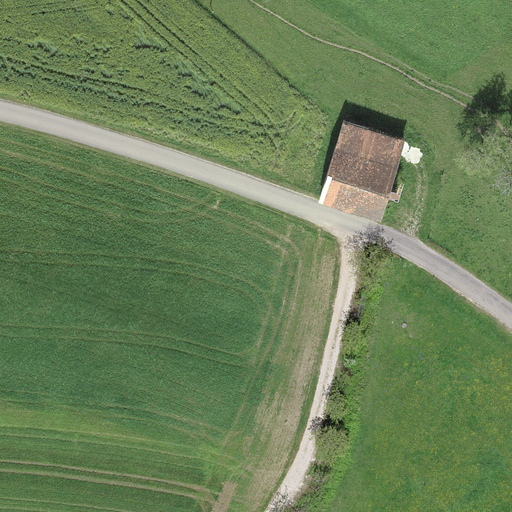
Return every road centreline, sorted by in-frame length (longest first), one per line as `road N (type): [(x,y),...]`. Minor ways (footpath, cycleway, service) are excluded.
road 1 (tertiary): [(0,113),(401,245),(511,318)]
road 2 (track): [(356,229),(304,447),(277,511)]
